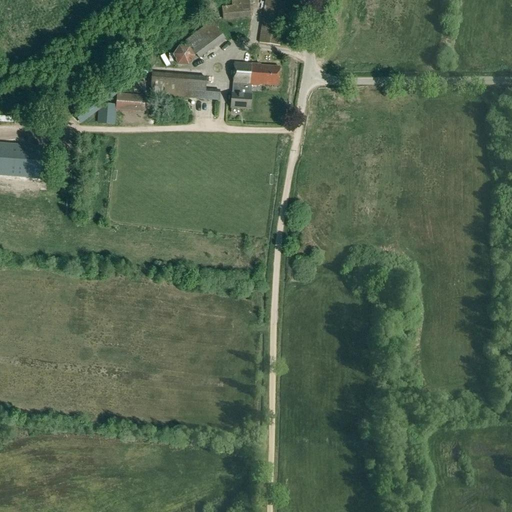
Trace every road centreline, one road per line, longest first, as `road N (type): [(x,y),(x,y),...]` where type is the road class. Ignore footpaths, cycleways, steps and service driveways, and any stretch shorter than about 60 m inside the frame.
road 1 (track): [(271,511),(277,271),(297,131)]
road 2 (unclassified): [(306,81),(511,81)]
